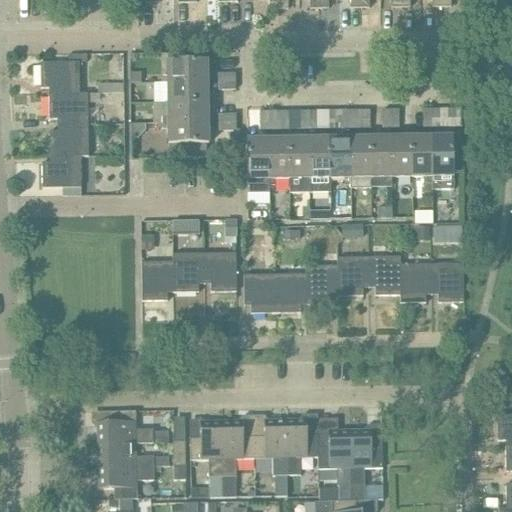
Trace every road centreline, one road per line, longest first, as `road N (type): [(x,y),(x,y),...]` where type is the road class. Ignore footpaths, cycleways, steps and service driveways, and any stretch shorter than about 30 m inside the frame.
road 1 (residential): [(76,390),(468,385)]
road 2 (residential): [(260,35),(260,70),(279,88),(440,83),(456,70),(453,43),(441,31)]
road 3 (residential): [(441,31),(260,35)]
road 4 (residential): [(12,391),(0,219)]
road 5 (residential): [(0,39),(136,34)]
road 6 (residential): [(470,511),(468,385)]
road 7 (residential): [(136,34),(260,35)]
road 8 (residential): [(76,390),(74,511)]
